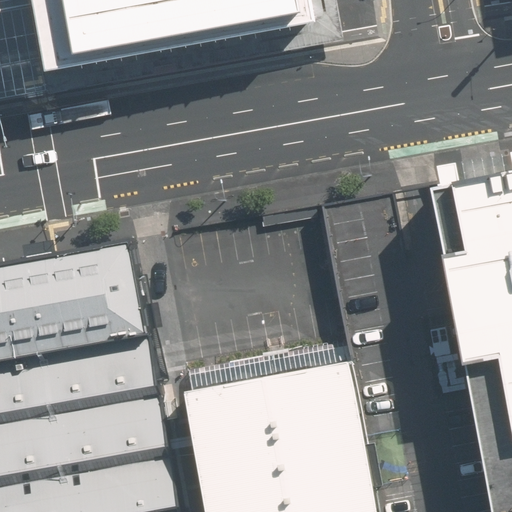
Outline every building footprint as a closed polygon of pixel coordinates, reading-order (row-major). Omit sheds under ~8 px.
[(0,0),(0,98),(156,71),(154,63),(176,60),(177,68),(341,39),(334,0),(305,0),(308,14),(47,60),(36,0),(0,0)] [(36,0),(47,60),(308,14),(305,0),(36,0)] [(511,511),(511,172),(485,177),(441,185),(502,511),(511,511)] [(502,511),(441,185),(414,188),(333,203),(357,352),(387,511),(502,511)] [(147,313),(135,240),(65,252),(0,262),(0,511),(164,511),(179,509),(171,458),(167,438),(147,313)] [(387,511),(357,352),(189,383),(198,432),(202,451),(215,511),(387,511)]
